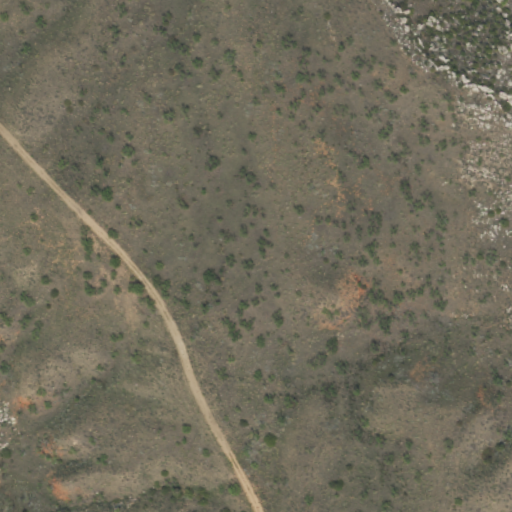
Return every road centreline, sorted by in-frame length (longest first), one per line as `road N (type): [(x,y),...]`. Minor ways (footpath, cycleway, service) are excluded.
road 1 (residential): [(155,347),(138,304),(54,184),(0,131)]
road 2 (residential): [(222,511),(155,347)]
